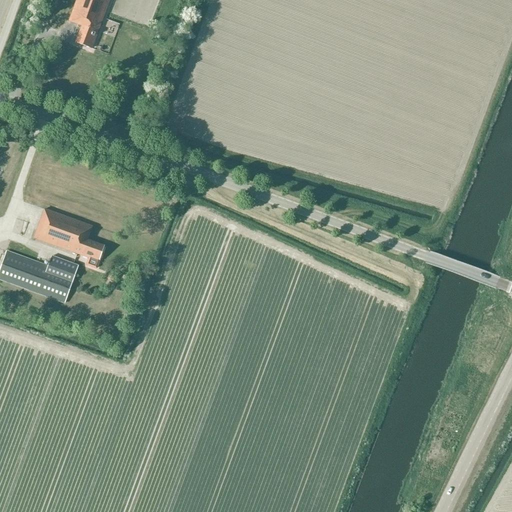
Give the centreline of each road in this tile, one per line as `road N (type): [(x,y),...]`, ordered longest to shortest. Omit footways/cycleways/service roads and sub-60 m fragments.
road 1 (unclassified): [(511,289),(0,100)]
road 2 (unclassified): [(444,511),(511,368)]
